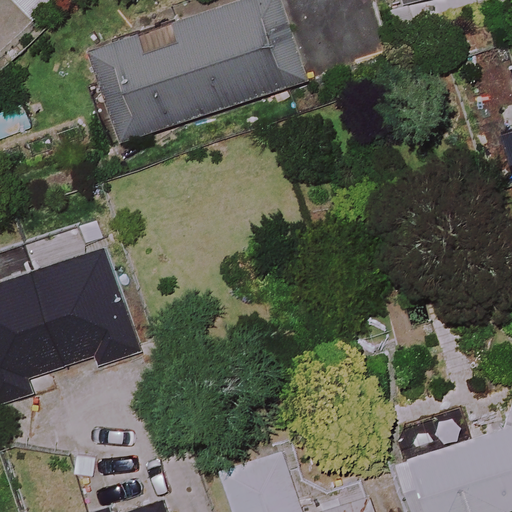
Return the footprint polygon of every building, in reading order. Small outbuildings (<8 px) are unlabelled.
[(59,0),(12,0),(32,23),(59,0)] [(310,76),(285,0),(234,0),(179,19),(182,27),(95,55),(122,138),(310,76)] [(0,383),(135,341),(105,249),(0,281),(0,383)] [(378,415),(392,456),(411,511),(511,511),(510,509),(511,508),(511,403),(475,417),(464,386),(378,415)] [(307,511),(304,511),(280,445),(218,467),(234,511),(377,511),(369,490),(307,511)] [(165,511),(163,502),(127,511),(112,511),(111,510),(103,511),(165,511)]
